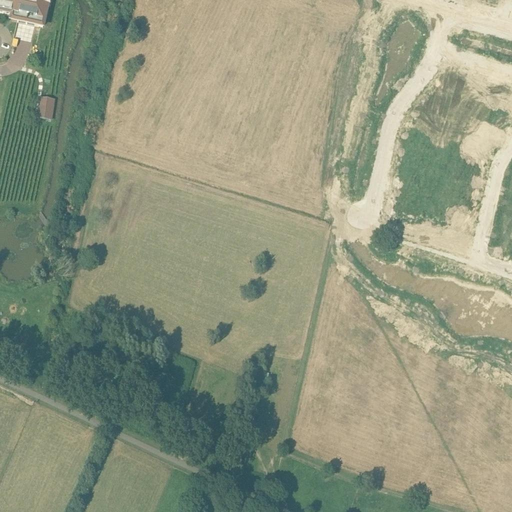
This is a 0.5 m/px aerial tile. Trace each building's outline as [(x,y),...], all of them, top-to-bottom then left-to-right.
[(0,0),(0,14),(13,17),(12,21),(17,22),(43,28),(48,0),(0,0)] [(423,97),(416,109),(437,120),(443,111),(447,112),(450,105),(438,99),(436,104),(423,97)] [(416,109),(410,121),(423,127),(420,132),(432,139),(435,132),(432,130),(437,120),(416,109)] [(490,118),(482,128),(500,141),(508,131),(503,127),(506,123),(493,114),(490,118)] [(476,139),(472,143),(484,151),(487,147),(492,151),(500,141),(482,128),(475,138),(476,139)] [(398,150),(395,162),(419,168),(421,157),(425,158),(426,150),(414,147),(412,153),(398,150)] [(458,161),(457,169),(460,169),(458,180),(480,185),(483,173),(470,170),(471,164),(458,161)] [(395,162),(392,176),(407,179),(406,185),(419,188),(420,180),(416,179),(419,168),(395,162)] [(452,190),(450,197),(463,200),(464,194),(477,197),(480,185),(458,180),(456,191),(452,190)] [(445,209),(443,219),(450,220),(448,229),(468,234),(471,222),(465,220),(467,214),(445,209)] [(439,236),(436,246),(458,251),(460,245),(465,246),(468,234),(448,229),(446,238),(439,236)] [(262,373),(260,379),(267,381),(269,375),(262,373)]
